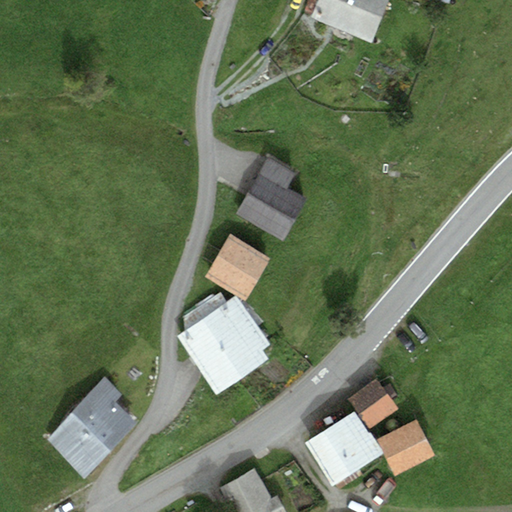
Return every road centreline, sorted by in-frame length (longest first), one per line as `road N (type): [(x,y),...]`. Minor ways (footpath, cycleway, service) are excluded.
road 1 (track): [(114,511),(107,482),(160,403),(172,303),(201,227),(203,94),(228,0)]
road 2 (tertiary): [(511,166),(311,392),(249,441),(123,511)]
